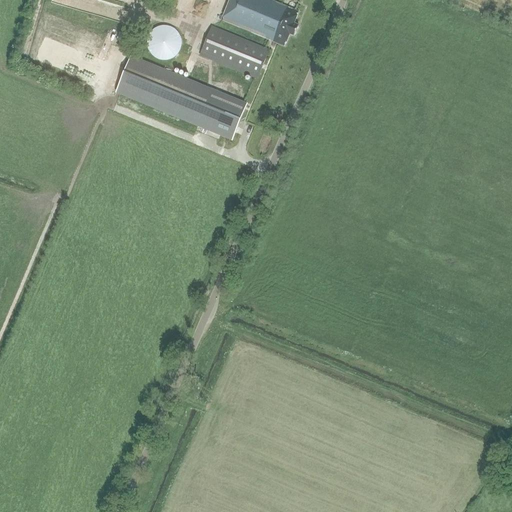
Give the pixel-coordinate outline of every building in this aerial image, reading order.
[(176,0),(176,2),(198,11),(202,0),(176,0)] [(269,0),(230,0),(222,21),(285,47),(290,35),(294,37),(299,26),(294,24),(299,12),(269,0)] [(179,52),(180,50),(181,47),(181,45),(181,43),(181,40),(180,38),(180,36),(179,34),(177,32),(176,30),(174,29),(172,28),(170,27),(168,26),(165,26),(163,26),(161,26),(159,27),(156,27),(154,29),(153,30),(151,32),(150,33),(148,35),(147,38),(147,40),(147,42),(147,44),(147,47),(148,49),(149,51),(150,53),(151,55),(153,56),(155,58),(157,59),(159,60),(161,60),(164,60),(166,60),(168,60),(170,59),(172,58),(174,57),(176,55),(178,54),(179,52)] [(258,79),(270,50),(211,27),(200,56),(258,79)] [(232,141),(247,103),(131,56),(115,93),(232,141)]
